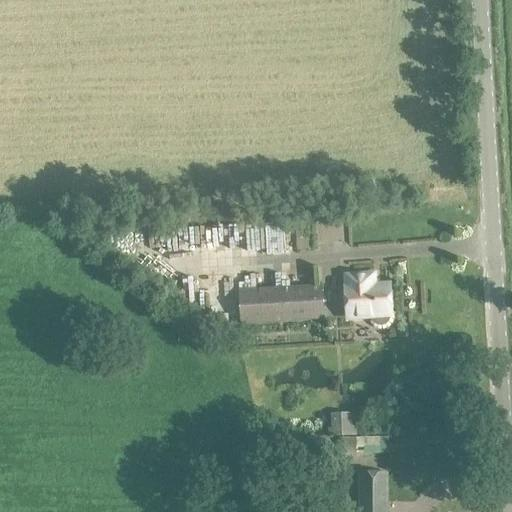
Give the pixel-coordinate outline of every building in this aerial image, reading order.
[(309,249),(308,222),(296,223),(297,250),(309,249)] [(282,251),(282,235),(245,237),(246,252),(282,251)] [(347,277),(348,289),(345,289),(347,318),(373,317),(374,321),(376,324),(379,326),(382,326),(386,325),(389,323),(390,319),(390,316),(392,316),(390,286),(374,287),(373,276),(347,277)] [(322,286),(240,292),(243,325),(294,322),(324,319),(322,286)] [(283,338),(284,325),(248,325),(248,338),(283,338)] [(329,430),(330,437),(355,436),(355,429),(351,429),(350,417),(333,418),(333,430),(329,430)] [(339,455),(380,455),(380,438),(338,439),(339,455)] [(389,511),(390,473),(358,474),(358,511),(389,511)]
